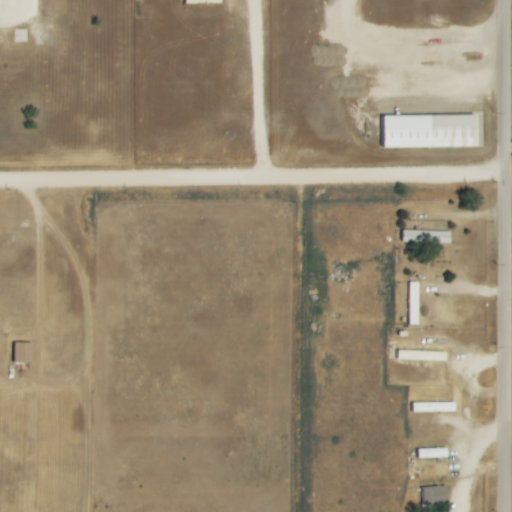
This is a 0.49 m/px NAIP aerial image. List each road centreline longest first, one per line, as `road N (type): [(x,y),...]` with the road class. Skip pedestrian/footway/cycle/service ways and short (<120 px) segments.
road 1 (residential): [(42,182),(504,170)]
road 2 (residential): [(504,511),(504,170)]
road 3 (residential): [(504,170),(504,0)]
